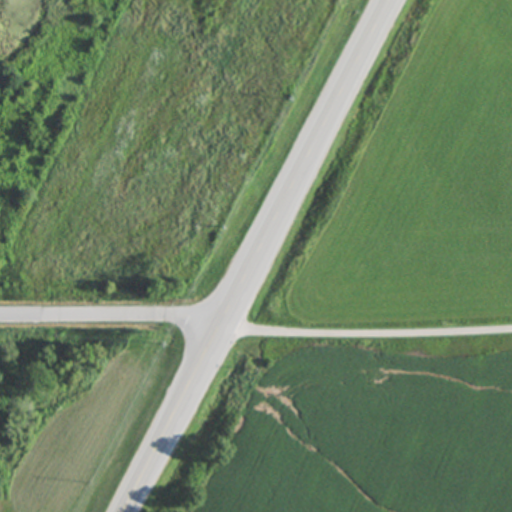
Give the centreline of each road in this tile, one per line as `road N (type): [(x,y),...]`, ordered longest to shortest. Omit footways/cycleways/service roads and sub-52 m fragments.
road 1 (primary): [(394,0),(129,511)]
road 2 (residential): [(225,326),(0,326)]
